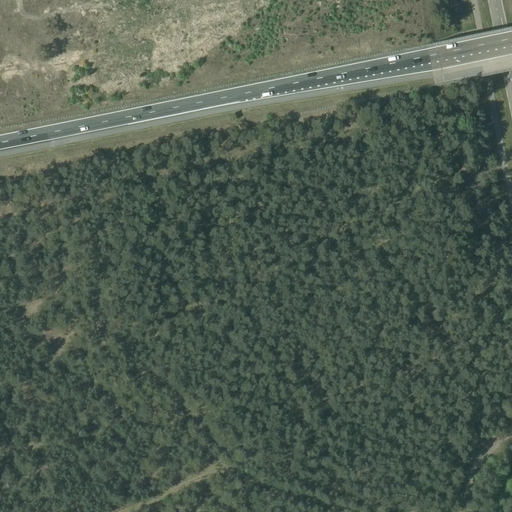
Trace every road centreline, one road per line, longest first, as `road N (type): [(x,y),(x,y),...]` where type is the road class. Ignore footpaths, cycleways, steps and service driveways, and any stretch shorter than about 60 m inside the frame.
road 1 (motorway): [(0,142),(511,38)]
road 2 (track): [(124,511),(226,473),(349,511)]
